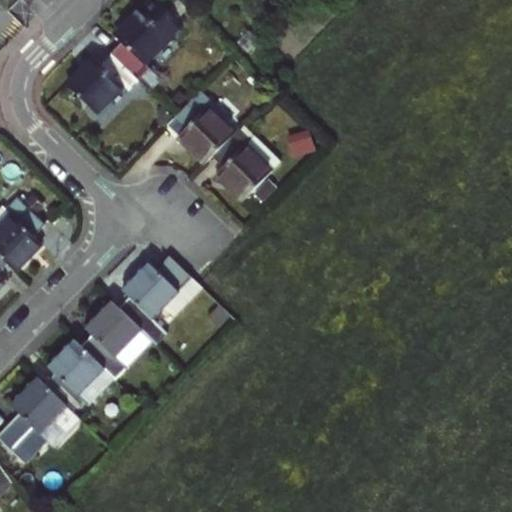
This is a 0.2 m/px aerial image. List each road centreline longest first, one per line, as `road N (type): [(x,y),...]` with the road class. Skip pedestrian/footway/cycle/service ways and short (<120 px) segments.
road 1 (residential): [(87,0),(21,68),(17,93),(30,121),(103,194),(109,226),(89,265),(0,358)]
road 2 (unknown): [(109,226),(133,208),(165,207),(224,234)]
